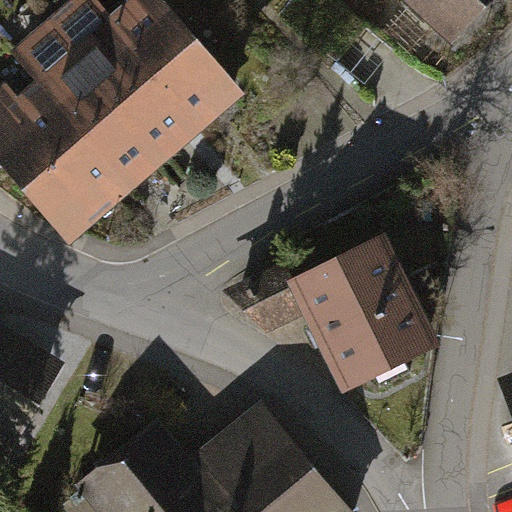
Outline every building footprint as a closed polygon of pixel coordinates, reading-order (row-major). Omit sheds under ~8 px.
[(207,124),(98,0),(72,0),(51,18),(171,156),(207,124)] [(246,90),(167,0),(98,0),(207,124),(246,90)] [(395,0),(437,42),(478,0),(395,0)] [(171,156),(51,18),(15,50),(40,79),(134,187),(171,156)] [(134,187),(40,79),(20,96),(6,80),(0,85),(0,158),(71,241),(134,187)] [(442,341),(388,230),(288,279),(279,262),(224,290),(268,332),(305,314),(343,390),(442,341)] [(0,466),(64,358),(0,320),(0,466)] [(511,372),(494,379),(511,426),(511,372)] [(192,456),(159,416),(76,483),(83,491),(63,507),(66,511),(357,511),(263,398),(192,456)]
